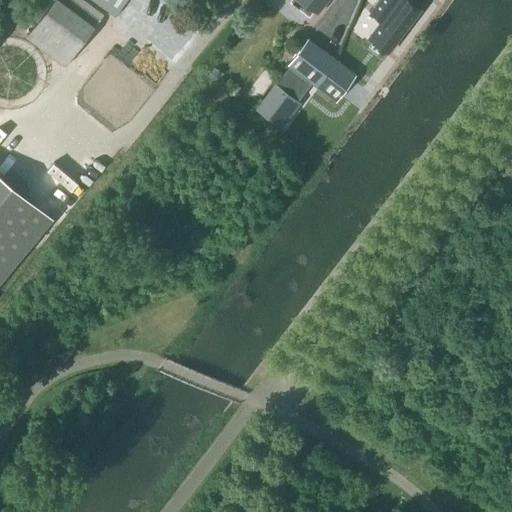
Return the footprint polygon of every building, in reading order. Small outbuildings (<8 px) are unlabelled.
[(15,0),(7,10),(27,26),(35,15),(16,0),(15,0)] [(53,0),(26,37),(65,66),(94,27),(57,0),(53,0)] [(91,0),(114,16),(125,0),(91,0)] [(290,0),(290,1),(308,16),(313,10),(317,13),(327,0),(290,0)] [(369,36),(369,37),(388,52),(388,51),(389,51),(388,50),(402,30),(417,11),(418,12),(419,11),(408,2),(409,0),(376,0),(372,5),(375,7),(372,11),(371,11),(383,20),(370,37),(369,36)] [(143,39),(173,30),(171,22),(140,30),(143,39)] [(315,100),(338,118),(365,83),(307,39),(287,65),(322,91),(315,100)] [(297,101),(275,84),(274,83),(255,109),(256,110),(280,128),(300,103),(297,101)] [(0,276),(48,218),(0,178),(0,276)]
